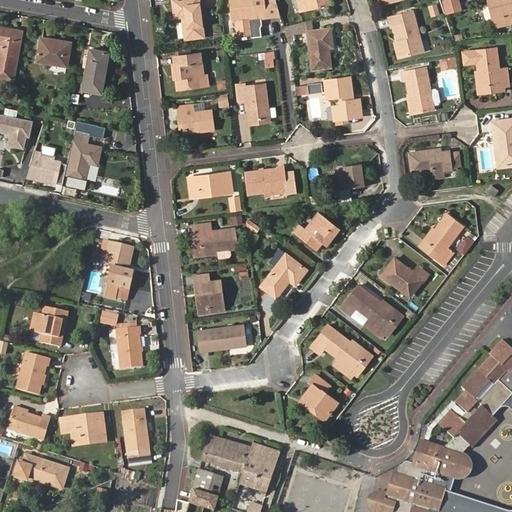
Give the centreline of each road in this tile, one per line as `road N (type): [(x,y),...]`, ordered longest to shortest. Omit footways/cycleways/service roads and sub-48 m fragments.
road 1 (residential): [(389,134),(395,208),(374,218),(276,344),(277,363),(176,384)]
road 2 (residential): [(389,134),(149,166)]
road 3 (residential): [(384,394),(356,405),(349,432),(368,453),(395,448),(405,433),(409,379)]
road 4 (residential): [(0,194),(157,228)]
road 5 (residential): [(157,228),(176,384)]
road 6 (residential): [(503,263),(409,379)]
road 7 (residential): [(132,23),(149,166)]
road 8 (residential): [(359,0),(389,134)]
road 9 (residential): [(1,0),(132,23)]
road 10 (residential): [(168,511),(182,478),(176,384)]
